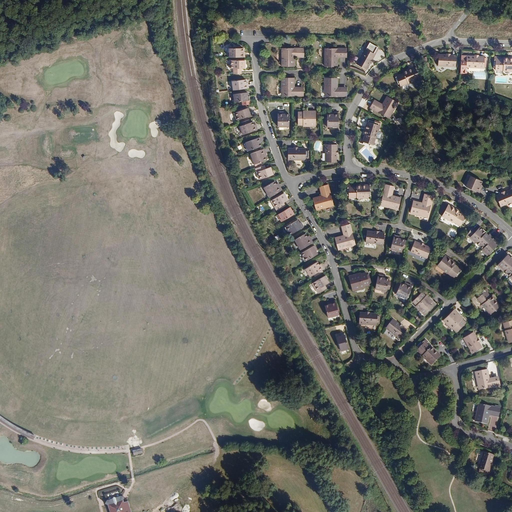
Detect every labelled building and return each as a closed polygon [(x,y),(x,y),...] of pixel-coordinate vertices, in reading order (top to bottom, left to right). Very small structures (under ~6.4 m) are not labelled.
[(230,54),(230,57),(245,57),(245,54),(244,54),(244,52),(244,48),(229,48),(229,53),(230,54)] [(305,48),(284,48),(284,52),(283,52),(283,67),(295,67),(296,57),(296,56),(305,56),(305,48)] [(339,56),(348,56),(348,49),(328,48),(328,53),(327,53),(326,67),(339,67),(339,58),(339,56)] [(371,63),(373,59),(376,54),(367,49),(358,64),(367,70),(371,63)] [(451,55),(447,55),(439,55),(439,65),(456,66),(457,56),(451,55)] [(480,57),(476,56),(463,56),(463,73),(468,73),(468,67),(485,68),(485,67),(485,64),(487,64),(487,58),(485,57),(480,57)] [(499,56),(496,56),(495,66),(496,66),(496,69),(504,69),(504,71),(511,71),(511,58),(505,58),(505,59),(499,58),(499,56)] [(398,73),(395,74),(398,83),(399,83),(400,85),(408,82),(408,84),(421,79),(416,67),(403,71),(404,73),(399,75),(398,73)] [(296,89),(296,87),(296,78),(283,77),(283,92),(284,92),(284,96),(305,96),(305,89),(296,89)] [(326,78),(326,92),(327,92),(327,96),(348,96),(348,89),(338,89),(338,87),(338,78),(326,78)] [(233,88),(233,90),(249,88),(248,84),(247,85),(246,83),(246,79),(231,81),(232,86),(233,88)] [(234,94),(234,102),(250,100),(250,96),(248,96),(248,93),(234,94)] [(382,106),(374,101),(370,108),(388,118),(390,115),(391,115),(398,102),(388,96),(383,104),(382,106)] [(235,113),(237,120),(252,115),(251,111),(250,111),(248,108),(235,113)] [(303,112),(298,112),(298,124),(304,124),(305,126),(307,126),(308,125),(312,125),(313,126),(316,126),(316,111),(303,111),(303,112)] [(284,112),(279,112),(278,126),(289,126),(289,114),(284,114),(284,112)] [(333,114),(331,114),(328,114),(328,119),(325,119),(325,125),(328,125),(328,127),(339,127),(339,112),(333,112),(333,114)] [(255,126),(254,124),(253,121),(239,126),(241,130),(243,132),(244,133),(257,129),(256,125),(255,126)] [(377,138),(380,126),(379,125),(380,124),(375,122),(374,124),(368,122),(364,134),(366,135),(364,140),(362,140),(361,143),(370,146),(370,145),(373,146),(375,138),(377,138)] [(260,141),(261,141),(260,137),(247,142),(247,144),(247,147),(248,150),(262,146),(261,143),(260,141)] [(338,154),(338,150),(338,144),(336,144),(336,141),(328,141),(328,144),(327,144),(327,161),(338,162),(338,154)] [(264,148),(251,153),(255,165),(261,163),(260,162),(266,160),(265,156),(265,155),(266,154),(264,148)] [(299,148),(294,148),(289,148),(289,159),(306,159),(306,157),(309,157),(309,150),(307,150),(307,148),(299,148)] [(263,166),(255,168),(259,179),(273,174),(271,167),(267,168),(264,169),(263,166)] [(483,181),(471,176),(467,186),(480,192),(482,187),(480,186),(483,181)] [(264,187),(269,197),(282,190),(278,185),(277,185),(276,184),(274,181),(264,187)] [(317,210),(330,207),(330,205),(334,204),(329,184),(322,186),(324,195),(322,196),(313,198),(317,210)] [(401,198),(393,196),(391,195),(393,186),(386,184),(381,204),(385,205),(384,206),(398,209),(401,198)] [(352,185),(348,185),(348,194),(349,194),(349,197),(357,197),(357,199),(370,198),(370,185),(357,185),(357,187),(352,187),(352,185)] [(511,189),(509,191),(504,192),(497,195),(500,205),(511,201),(511,189)] [(271,200),(277,211),(284,207),(282,203),(284,202),(287,200),(283,193),(271,200)] [(434,196),(427,194),(425,203),(423,203),(414,200),(411,212),(425,216),(425,215),(429,216),(434,196)] [(460,211),(449,204),(442,216),(454,223),(454,221),(461,225),(463,223),(464,223),(469,215),(466,213),(464,215),(459,212),(460,211)] [(281,218),(282,220),(295,213),(293,209),(292,210),(289,206),(277,213),(279,217),(281,218)] [(300,223),(299,222),(297,219),(284,227),(286,230),(288,231),(290,233),(303,226),(301,222),(300,223)] [(351,224),(344,226),(346,236),(345,236),(336,239),(339,251),(353,247),(352,245),(356,244),(351,224)] [(468,235),(476,243),(487,233),(481,227),(477,230),(476,232),(472,228),(468,235)] [(380,233),(375,232),(368,231),(366,242),(384,244),(385,233),(380,233)] [(294,239),(300,249),(312,242),(309,237),(308,237),(307,236),(305,233),(294,239)] [(481,246),(483,249),(494,238),(492,235),(490,237),(489,235),(487,233),(476,243),(479,246),(481,246)] [(399,238),(400,236),(394,235),(391,249),(402,251),(403,248),(405,248),(407,240),(401,239),(399,238)] [(497,241),(494,238),(483,249),(488,255),(499,245),(496,242),(497,241)] [(428,258),(429,256),(430,254),(432,255),(434,251),(431,250),(432,248),(425,245),(421,244),(416,242),(412,252),(428,258)] [(315,249),(316,248),(314,245),(301,253),(302,254),(302,255),(302,257),(305,260),(317,253),(315,250),(315,249)] [(499,265),(504,270),(505,269),(511,262),(511,257),(509,255),(505,258),(502,262),(500,261),(499,262),(500,263),(499,265)] [(445,271),(444,272),(454,281),(462,270),(452,262),(451,263),(447,260),(448,258),(445,256),(439,263),(440,264),(439,266),(445,271)] [(314,275),(320,272),(319,270),(321,269),(322,268),(321,265),(319,265),(319,264),(317,261),(304,269),(306,272),(308,273),(310,275),(313,274),(314,275)] [(361,273),(349,276),(353,291),(356,290),(357,289),(360,288),(361,289),(364,288),(365,286),(370,285),(366,273),(362,274),(361,273)] [(318,292),(324,288),(322,285),(324,284),(328,281),(324,275),(312,282),(318,292)] [(384,278),(384,276),(379,275),(376,289),(387,291),(387,289),(390,289),(391,281),(389,281),(389,279),(385,278),(384,278)] [(406,285),(405,284),(402,283),(397,294),(407,298),(413,286),(407,283),(406,285)] [(482,295),(480,297),(485,303),(483,304),(491,314),(502,306),(494,296),(492,297),(489,292),(491,291),(488,288),(481,294),(482,295)] [(426,296),(423,292),(414,301),(418,305),(418,307),(419,308),(421,308),(424,311),(424,313),(425,314),(436,304),(427,295),(426,296)] [(324,304),(327,316),(338,313),(335,300),(329,301),(329,303),(324,304)] [(464,318),(455,309),(445,320),(446,322),(448,322),(451,325),(451,326),(452,328),(454,328),(457,331),(466,322),(463,319),(464,318)] [(378,314),(373,314),(369,313),(361,313),(360,324),(377,325),(378,314)] [(407,329),(403,326),(399,324),(393,319),(387,328),(401,338),(407,329)] [(482,346),(479,342),(477,338),(473,331),(464,337),(473,352),(482,346)] [(337,336),(340,350),(348,348),(343,332),(340,333),(340,335),(337,336)] [(420,346),(418,348),(424,354),(423,355),(432,364),(441,355),(432,346),(431,347),(427,343),(428,341),(425,339),(419,345),(420,346)] [(501,385),(499,378),(490,380),(489,377),(487,369),(476,371),(478,385),(480,385),(481,389),(501,385)] [(480,407),(478,407),(475,420),(487,423),(489,414),(489,412),(499,414),(501,407),(481,403),(480,407)] [(0,414),(0,420),(15,430),(35,439),(36,436),(18,427),(0,414)] [(491,466),(492,461),(494,454),(484,451),(479,468),(489,471),(491,466)] [(129,511),(130,511),(125,495),(106,500),(104,504),(108,505),(110,511),(129,511)]
